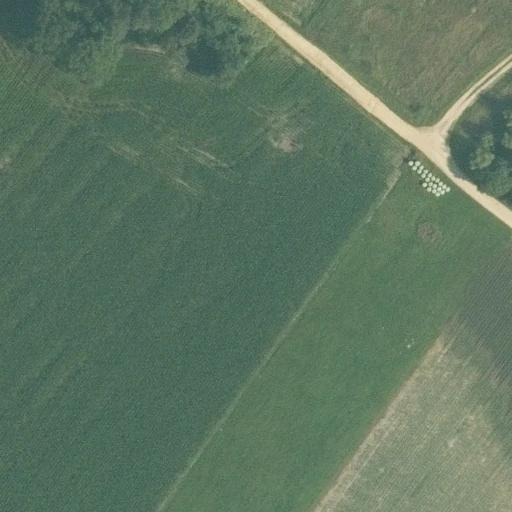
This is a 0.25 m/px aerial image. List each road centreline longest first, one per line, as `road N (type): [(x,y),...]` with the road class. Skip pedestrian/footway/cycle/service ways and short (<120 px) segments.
road 1 (track): [(226,0),(426,149)]
road 2 (track): [(426,149),(452,111),(511,57)]
